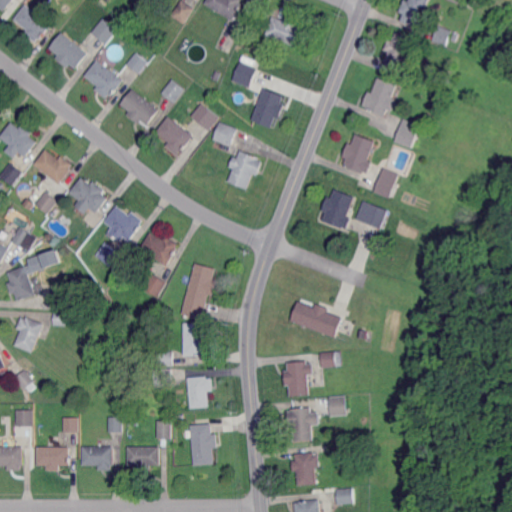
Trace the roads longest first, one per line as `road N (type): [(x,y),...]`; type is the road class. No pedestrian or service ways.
road 1 (residential): [(367,0),(255,295),(249,353),(262,511)]
road 2 (residential): [(368,283),(211,219),(0,58)]
road 3 (residential): [(262,507),(0,506)]
